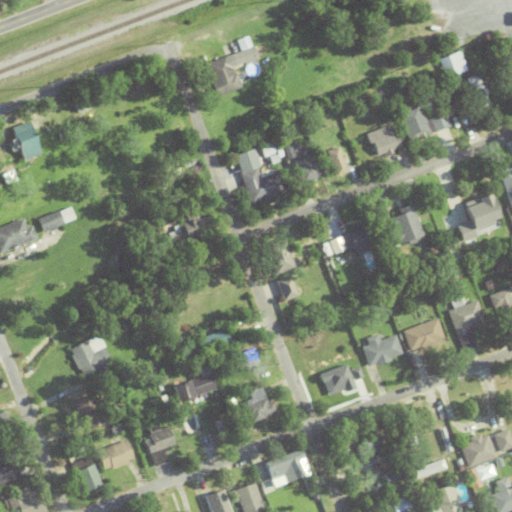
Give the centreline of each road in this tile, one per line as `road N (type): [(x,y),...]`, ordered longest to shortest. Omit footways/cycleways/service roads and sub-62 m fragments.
road 1 (residential): [(170,54),(344,511)]
road 2 (residential): [(511,356),(96,511)]
road 3 (residential): [(511,135),(239,238)]
road 4 (residential): [(0,339),(64,511)]
road 5 (residential): [(170,54),(150,52),(0,113)]
